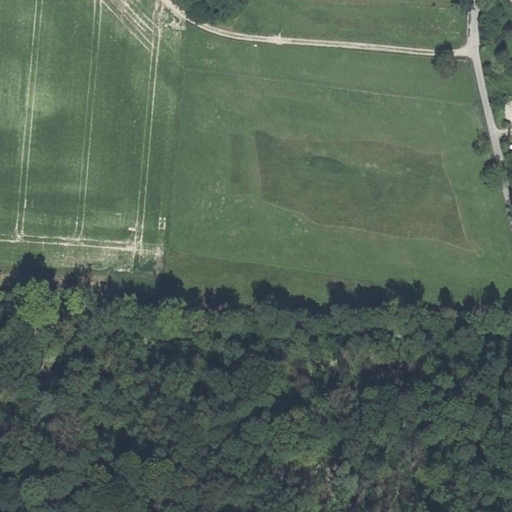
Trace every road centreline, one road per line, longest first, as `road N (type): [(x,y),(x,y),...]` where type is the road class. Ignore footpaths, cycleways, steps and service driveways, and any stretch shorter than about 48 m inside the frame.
road 1 (track): [(164,0),(221,35),(473,56)]
road 2 (unclassified): [(475,0),(473,56),(511,216)]
